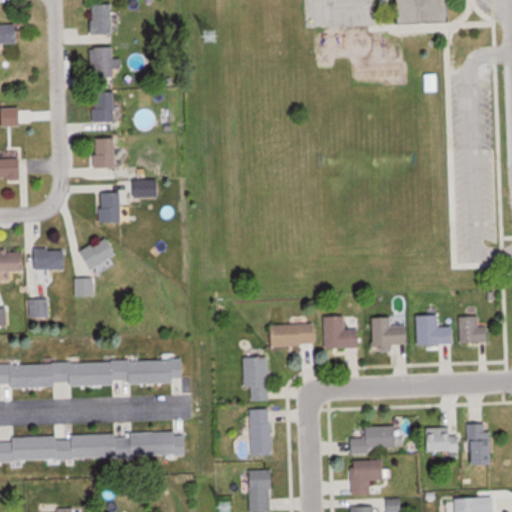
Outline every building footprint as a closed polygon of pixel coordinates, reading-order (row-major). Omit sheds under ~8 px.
[(400,0),(402,23),(454,20),(452,0),(400,0)] [(116,4),(95,4),(95,33),(116,33),(116,4)] [(0,43),(20,43),(20,24),(0,23),(0,43)] [(94,47),(94,79),(117,79),(117,68),(124,68),(124,58),(116,58),(116,47),(94,47)] [(96,91),(96,122),(118,122),(118,91),(96,91)] [(97,137),(97,168),(119,168),(119,137),(97,137)] [(23,158),(0,157),(0,178),(23,179),(23,158)] [(160,197),(160,179),(138,179),(138,197),(160,197)] [(124,191),(102,191),(102,222),(124,222),(124,191)] [(93,270),(120,254),(110,237),(83,252),(93,270)] [(36,269),(69,269),(69,249),(36,249),(36,269)] [(0,270),(27,271),(27,252),(0,251),(0,270)] [(77,297),(97,297),(97,279),(77,279),(77,297)] [(50,316),(50,300),(33,300),(33,316),(50,316)] [(441,315),(420,315),(420,344),(456,344),(456,326),(441,326),(441,315)] [(329,316),(329,348),(362,347),(362,316),(329,316)] [(373,316),(373,346),(410,346),(410,316),(373,316)] [(462,316),(462,342),(492,342),(492,326),(481,326),(481,316),(462,316)] [(273,325),(274,346),(319,345),(318,324),(273,325)] [(272,400),(272,355),(246,355),(246,389),(253,389),(253,400),(272,400)] [(0,365),(0,390),(56,389),(56,386),(172,383),(173,395),(188,394),(188,361),(0,365)] [(253,455),(275,455),(275,409),(253,409),(253,455)] [(0,461),(188,457),(187,420),(175,420),(175,432),(13,436),(13,426),(0,426),(0,461)] [(473,465),(495,465),(495,423),(473,423),(473,465)] [(400,447),(400,426),(369,426),(369,438),(353,438),(353,455),(374,454),(374,448),(400,447)] [(431,427),(431,451),(460,452),(460,428),(431,427)] [(354,494),(378,494),(378,482),(389,481),(389,460),(354,460),(354,494)] [(275,511),(275,469),(251,469),(251,511),(275,511)] [(497,511),(497,497),(457,497),(457,511),(497,511)] [(390,511),(403,511),(403,499),(390,499),(390,511)]
